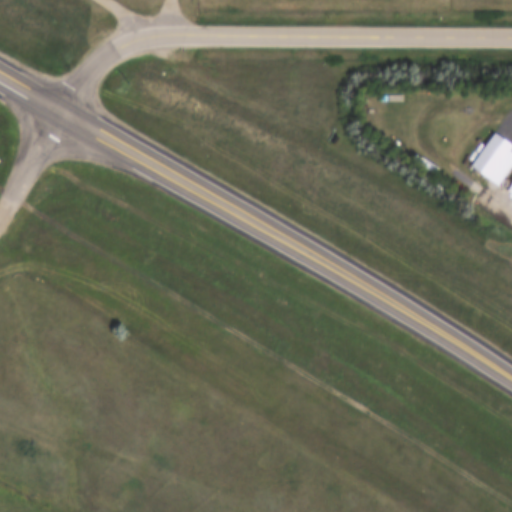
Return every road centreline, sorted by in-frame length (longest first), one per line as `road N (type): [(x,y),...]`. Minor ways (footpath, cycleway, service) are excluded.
road 1 (primary): [(511,373),(0,67)]
road 2 (tertiary): [(511,34),(145,34),(88,71),(66,105)]
road 3 (residential): [(66,105),(0,217)]
